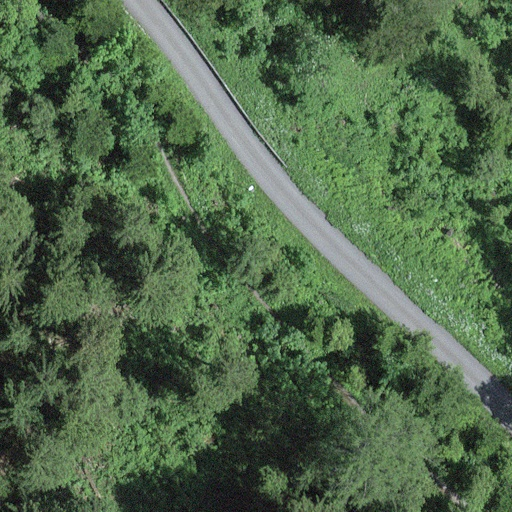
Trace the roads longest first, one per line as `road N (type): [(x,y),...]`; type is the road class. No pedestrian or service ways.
road 1 (unclassified): [(136,0),(369,276),(511,420)]
road 2 (secondary): [(0,14),(511,70)]
